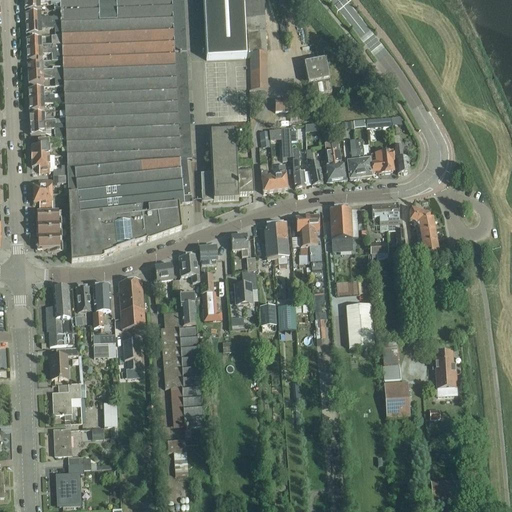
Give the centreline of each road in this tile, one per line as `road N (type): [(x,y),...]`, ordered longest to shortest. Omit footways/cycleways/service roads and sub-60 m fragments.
road 1 (secondary): [(18,274),(96,275),(298,203),(401,191)]
road 2 (secondary): [(18,274),(7,0)]
road 3 (tertiary): [(30,511),(18,274)]
road 4 (secondary): [(428,180),(438,146),(398,75),(338,0)]
